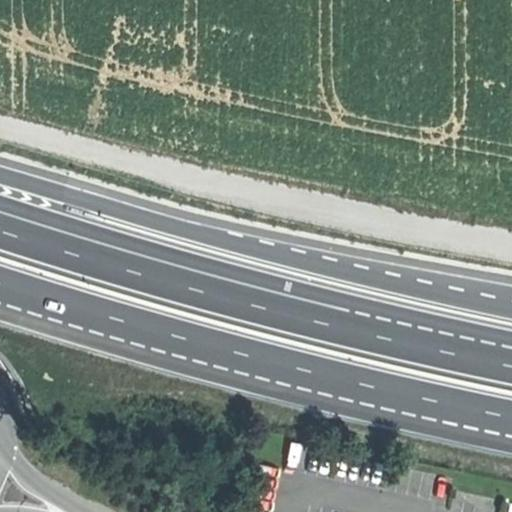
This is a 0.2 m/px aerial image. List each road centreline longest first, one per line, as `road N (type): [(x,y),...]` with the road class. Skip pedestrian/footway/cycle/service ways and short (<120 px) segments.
road 1 (trunk): [(511,367),(258,306),(0,231)]
road 2 (trunk): [(0,283),(302,370),(511,418)]
road 3 (track): [(0,125),(231,186),(511,229)]
road 4 (trunk): [(481,305),(0,174)]
